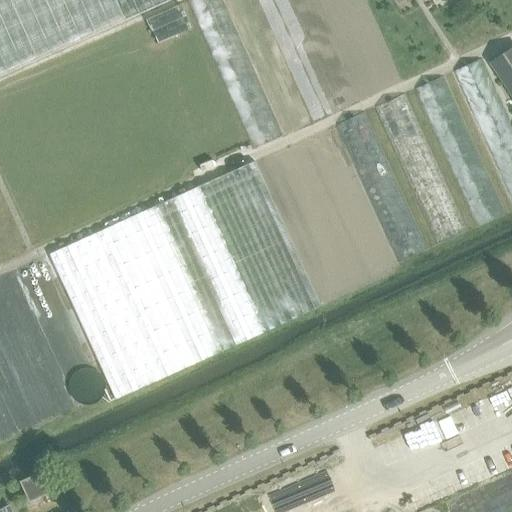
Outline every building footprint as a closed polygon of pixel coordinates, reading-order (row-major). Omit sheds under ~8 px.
[(0,0),(0,77),(171,0),(0,0)] [(254,149),(281,136),(221,0),(189,0),(189,1),(254,149)] [(160,42),(191,28),(180,4),(149,18),(160,42)] [(511,96),(511,48),(489,64),(511,96)] [(511,201),(511,125),(481,59),(453,72),(511,201)] [(477,227),(505,214),(442,77),(414,90),(477,227)] [(438,245),(467,232),(404,94),(375,108),(438,245)] [(398,263),(427,250),(364,112),(336,125),(398,263)] [(49,254),(115,400),(147,385),(320,307),(254,160),(49,254)] [(253,511),(335,511),(334,509),(340,507),(331,483),(316,488),(308,467),(246,491),(253,511)] [(29,501),(52,491),(44,472),(20,482),(29,501)]
